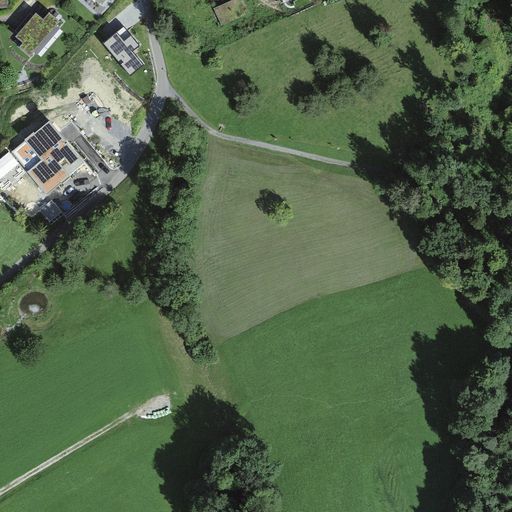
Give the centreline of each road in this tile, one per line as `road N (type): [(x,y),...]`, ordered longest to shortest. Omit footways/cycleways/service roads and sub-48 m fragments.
road 1 (track): [(511,347),(361,167),(224,136),(162,81)]
road 2 (residential): [(145,0),(162,81),(133,160),(0,280)]
